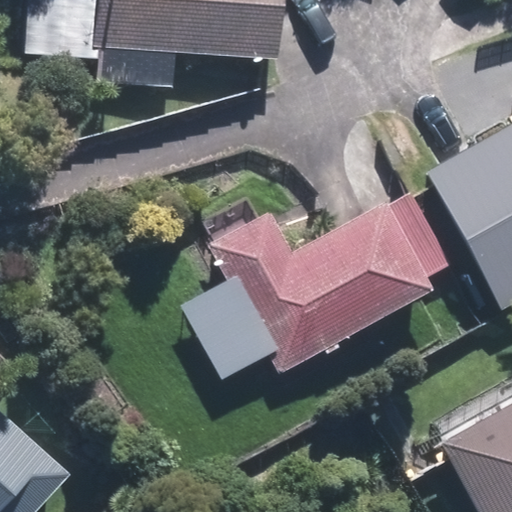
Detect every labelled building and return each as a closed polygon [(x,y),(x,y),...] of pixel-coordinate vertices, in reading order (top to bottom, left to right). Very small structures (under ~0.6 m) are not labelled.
[(291,0),(103,0),(98,81),(178,86),(181,50),(287,57),(291,0)] [(511,118),(480,137),(491,156),(454,177),(500,256),(511,248),(511,118)] [(277,203),(213,237),(286,372),(465,277),(415,182),(299,244),(277,203)] [(433,456),(382,382),(356,400),(407,473),(433,456)] [(0,395),(0,511),(42,511),(81,471),(0,395)] [(511,511),(511,401),(451,435),(493,511),(511,511)]
